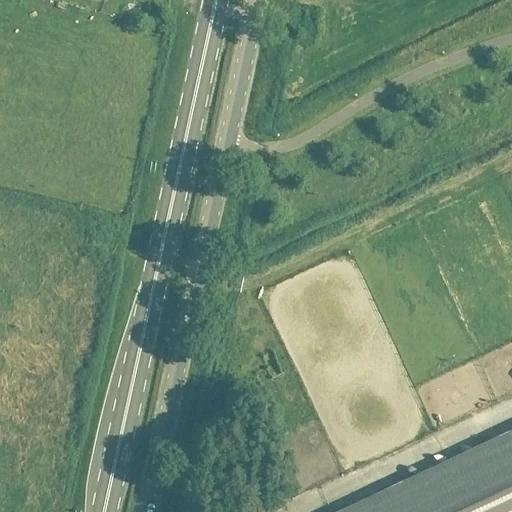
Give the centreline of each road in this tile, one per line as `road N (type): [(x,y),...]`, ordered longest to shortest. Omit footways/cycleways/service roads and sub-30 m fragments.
road 1 (unclassified): [(142,511),(255,0)]
road 2 (primary): [(102,511),(214,0)]
